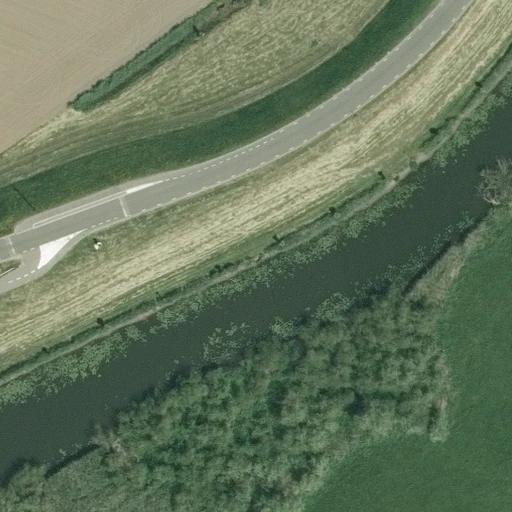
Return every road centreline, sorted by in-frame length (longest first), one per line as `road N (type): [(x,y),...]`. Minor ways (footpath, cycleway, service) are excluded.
road 1 (tertiary): [(277,145),(0,250)]
road 2 (tertiary): [(277,145),(410,52),(456,0)]
